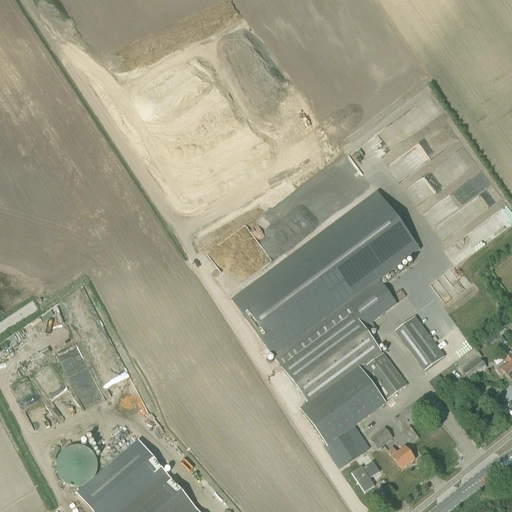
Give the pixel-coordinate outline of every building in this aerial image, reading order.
[(396,305),(379,281),(420,251),(378,195),(232,304),(281,368),(352,315),(363,329),(396,305)] [(386,406),(382,401),(384,400),(387,404),(407,389),(382,355),(382,356),(363,329),(352,315),(281,368),(310,407),(301,413),(327,447),(328,449),(350,433),(386,406)] [(423,374),(444,358),(414,318),(394,334),(423,374)] [(509,366),(504,369),(502,367),(497,371),(501,377),(504,376),(510,384),(511,382),(511,358),(510,356),(504,360),(509,366)] [(462,373),(468,382),(485,369),(479,360),(462,373)] [(393,420),(401,432),(427,413),(419,401),(393,420)] [(369,441),(377,451),(392,440),(384,429),(369,441)] [(325,449),(339,471),(364,455),(350,433),(328,449),(327,447),(325,449)] [(196,511),(135,440),(108,463),(114,470),(80,499),(90,511),(196,511)] [(56,470),(57,475),(59,480),(63,484),(68,487),(74,488),(79,489),(84,487),(88,485),(92,481),(95,476),(96,471),(97,466),(95,461),(93,456),(88,451),(82,448),(75,448),(68,449),(63,452),(60,455),(58,460),(56,464),(56,470)] [(387,453),(395,463),(401,471),(414,461),(404,448),(397,454),(392,449),(387,453)]
